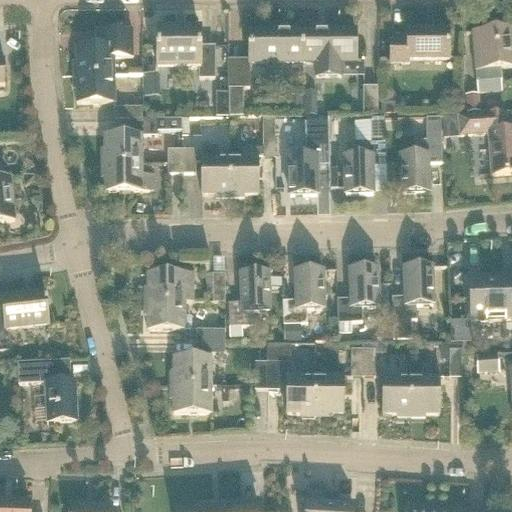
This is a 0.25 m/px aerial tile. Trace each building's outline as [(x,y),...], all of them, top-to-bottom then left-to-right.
[(408,63),(448,63),(447,32),(406,33),(406,44),(390,44),(390,67),(408,67),(408,63)] [(198,83),(214,83),(213,51),(199,51),(199,34),(156,35),(157,72),(198,71),(198,83)] [(303,67),(302,34),(249,35),(249,67),(303,67)] [(303,67),(314,67),(314,83),(342,83),(342,67),(355,66),(354,34),(302,34),(303,67)] [(499,72),(511,71),(511,68),(509,34),(471,37),(475,86),(500,84),(499,72)] [(101,36),(101,53),(76,53),(76,67),(73,67),(73,80),(113,81),(113,63),(132,63),(132,36),(101,36)] [(143,75),(128,75),(128,83),(143,83),(143,75)] [(113,108),(113,81),(73,80),(73,95),(76,95),(77,108),(113,108)] [(141,83),(130,83),(130,93),(141,93),(141,83)] [(377,119),(377,91),(362,91),(362,119),(377,119)] [(242,122),(242,94),(227,94),(228,123),(242,123),(242,122)] [(303,96),(303,120),(316,119),(316,96),(303,96)] [(465,99),(466,116),(480,116),(479,98),(465,99)] [(226,124),(226,100),(213,100),(214,124),(226,124)] [(113,125),(128,125),(143,125),(142,112),(112,113),(113,125)] [(511,135),(507,136),(506,118),(457,122),(459,141),(487,139),(490,180),(511,178),(511,135)] [(242,153),(242,162),(229,163),(230,203),(243,203),(243,199),(257,199),(257,162),(262,162),(262,163),(274,163),(273,122),(242,122),(242,123),(242,131),(262,131),(262,152),(242,153)] [(425,123),(426,144),(416,145),(416,159),(400,159),(401,198),(426,198),(425,168),(441,168),(440,122),(425,123)] [(385,169),(384,145),(384,123),(370,123),(370,145),(355,146),(356,160),(344,160),(345,199),(371,199),(371,170),(385,169)] [(143,125),(128,125),(128,137),(181,136),(180,124),(143,125)] [(200,125),(189,125),(189,134),(200,134),(200,125)] [(19,128),(20,139),(29,138),(28,128),(19,128)] [(102,171),(141,169),(141,141),(105,142),(105,156),(102,156),(102,171)] [(328,147),(304,147),(275,148),(275,162),(288,162),(289,201),(314,200),(314,171),(328,171),(328,147)] [(330,149),(330,167),(341,167),(341,149),(330,149)] [(230,203),(229,163),(218,163),(217,152),(201,152),(201,199),(216,199),(216,203),(230,203)] [(181,156),(181,180),(195,180),(195,155),(181,156)] [(167,180),(181,180),(181,156),(167,156),(167,180)] [(141,181),(141,169),(102,171),(102,183),(105,183),(105,197),(153,196),(153,181),(141,181)] [(0,225),(13,225),(9,182),(0,182),(0,225)] [(392,302),(392,324),(393,345),(411,345),(411,324),(415,324),(415,309),(431,309),(430,271),(404,272),(405,301),(392,302)] [(360,312),(376,311),(375,273),(349,274),(350,303),(336,303),(337,326),(360,326),(360,312)] [(305,313),(321,313),(320,275),(294,276),(295,305),(281,305),(282,329),(306,328),(305,313)] [(228,331),(229,331),(229,342),(242,342),(241,330),(252,330),(251,315),(267,315),(266,277),(239,278),(241,307),(227,307),(228,331)] [(194,278),(184,278),(148,278),(148,292),(144,292),(144,306),(184,306),(194,306),(194,278)] [(212,278),(212,280),(206,280),(205,306),(224,306),(225,278),(212,278)] [(469,325),(511,322),(511,279),(467,282),(469,325)] [(0,355),(7,354),(6,348),(5,332),(48,328),(44,296),(1,300),(3,315),(0,315),(0,355)] [(184,334),(184,306),(144,306),(144,320),(147,320),(147,334),(184,334)] [(351,337),(351,327),(337,327),(338,338),(351,337)] [(284,346),(301,345),(300,329),(283,330),(284,346)] [(197,346),(224,346),(224,334),(197,334),(197,346)] [(224,357),(224,346),(197,346),(197,357),(224,357)] [(266,366),(286,366),(286,347),(266,346),(266,366)] [(374,380),(374,357),(386,357),(386,346),(362,346),(362,354),(362,380),(374,380)] [(440,364),(448,364),(448,381),(460,381),(460,347),(441,346),(440,364)] [(296,367),(320,366),(319,347),(295,348),(296,367)] [(362,380),(362,354),(351,353),(351,380),(362,380)] [(499,377),(497,358),(475,360),(477,379),(499,377)] [(170,389),(210,390),(211,362),(174,362),(174,376),(170,376),(170,389)] [(16,367),(18,389),(45,387),(47,427),(76,426),(74,385),(58,386),(57,365),(16,367)] [(254,394),(265,394),(265,367),(254,367),(254,394)] [(265,367),(265,394),(277,394),(277,367),(265,367)] [(437,418),(438,381),(438,369),(422,369),(422,381),(410,381),(409,422),(423,422),(423,418),(437,418)] [(313,421),(314,380),(287,380),(286,417),(298,417),(298,421),(313,421)] [(342,380),(314,380),(313,421),(327,421),(327,418),(341,418),(342,380)] [(409,422),(410,381),(383,381),(383,418),(395,418),(395,422),(409,422)] [(210,417),(210,390),(170,389),(170,404),(173,404),(173,417),(210,417)]
